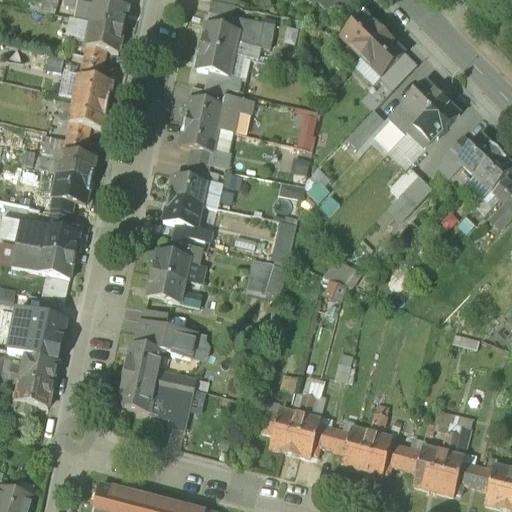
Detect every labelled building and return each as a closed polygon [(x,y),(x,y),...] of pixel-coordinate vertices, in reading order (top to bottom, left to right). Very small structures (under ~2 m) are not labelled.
[(94,5),(70,0),(65,0),(63,10),(92,17),(94,5)] [(235,0),(212,0),(211,6),(233,11),(235,0)] [(324,0),(318,7),(326,14),(339,0),(324,0)] [(342,0),(339,0),(326,14),(335,22),(349,7),(342,0)] [(127,12),(94,5),(92,17),(90,28),(122,35),(127,12)] [(233,11),(211,6),(209,18),(231,23),(233,11)] [(363,19),(340,43),(361,63),(385,38),(376,30),(375,31),(363,19)] [(122,35),(90,28),(85,51),(105,56),(117,58),(122,35)] [(237,36),(205,30),(201,53),(232,60),(235,48),(237,36)] [(257,41),(237,36),(235,48),(254,53),(257,41)] [(385,38),(361,63),(382,82),(404,58),(391,46),(392,45),(385,38)] [(85,51),(75,49),(73,59),(82,61),(85,51)] [(105,56),(85,51),(82,61),(82,63),(103,68),(105,56)] [(232,60),(201,53),(196,76),(207,78),(205,88),(225,93),(227,83),(229,74),(232,61),(232,60)] [(249,65),(232,61),(229,74),(246,78),(249,65)] [(101,74),(81,69),(78,81),(99,85),(101,74)] [(99,85),(78,81),(73,103),(106,110),(109,101),(108,101),(111,88),(99,85)] [(239,85),(227,83),(225,93),(225,95),(237,97),(239,85)] [(425,88),(403,111),(410,118),(419,127),(442,104),(425,88)] [(223,102),(203,97),(203,96),(191,93),(189,105),(221,112),(223,102)] [(249,107),(223,102),(221,112),(216,135),(232,138),(236,118),(247,121),(249,107)] [(106,110),(73,103),(68,126),(68,127),(89,131),(101,134),(104,121),(106,110)] [(442,104),(419,127),(435,143),(450,128),(458,119),(442,104)] [(221,112),(189,105),(187,119),(186,118),(184,128),(216,135),(221,112)] [(313,152),(324,116),(306,111),(296,147),(313,152)] [(403,111),(389,126),(396,133),(410,118),(403,111)] [(410,118),(396,133),(405,142),(419,127),(410,118)] [(68,126),(59,124),(57,135),(66,137),(68,127),(68,126)] [(366,125),(347,145),(358,157),(367,148),(378,136),(366,125)] [(389,126),(378,136),(367,148),(384,164),(405,142),(396,133),(389,126)] [(89,131),(68,127),(66,137),(65,141),(86,146),(89,131)] [(216,135),(184,128),(182,139),(180,151),(191,153),(212,158),(212,156),(216,135)] [(450,128),(435,143),(443,150),(447,154),(461,139),(450,128)] [(461,139),(447,154),(456,163),(471,148),(461,139)] [(471,148),(456,163),(475,181),(498,158),(479,140),(471,148)] [(86,146),(65,141),(64,146),(62,156),(83,160),(86,146)] [(443,150),(435,143),(428,150),(436,157),(443,150)] [(64,146),(55,144),(53,154),(62,156),(64,146)] [(329,151),(311,168),(307,186),(335,157),(329,151)] [(228,159),(212,156),(212,158),(191,153),(188,168),(208,173),(209,168),(226,172),(228,159)] [(83,160),(62,156),(57,179),(90,186),(92,176),(92,175),(94,163),(83,160)] [(511,171),(498,158),(475,181),(491,196),(505,182),(511,174),(511,171)] [(208,173),(188,168),(185,182),(205,187),(208,176),(208,173)] [(218,179),(208,176),(205,187),(205,188),(215,190),(218,179)] [(90,186),(57,179),(52,202),(72,207),(84,209),(87,197),(88,197),(90,186)] [(185,182),(173,180),(170,193),(167,204),(200,211),(205,188),(205,187),(185,182)] [(511,188),(505,182),(491,196),(498,204),(503,208),(511,198),(511,188)] [(491,196),(478,209),(486,217),(498,204),(491,196)] [(511,198),(503,208),(505,210),(511,216),(511,198)] [(52,202),(43,200),(40,211),(49,213),(52,202)] [(72,207),(52,202),(49,213),(49,214),(70,219),(72,207)] [(200,211),(167,204),(165,214),(166,214),(163,227),(175,229),(195,234),(200,211)] [(511,216),(505,210),(493,221),(502,229),(511,218),(511,216)] [(70,219),(49,214),(48,220),(47,220),(45,231),(66,236),(69,224),(70,219)] [(280,222),(272,259),(291,263),(299,226),(280,222)] [(45,231),(20,226),(15,249),(40,254),(45,231)] [(195,234),(175,229),(172,244),(192,248),(193,244),(195,234)] [(66,236),(45,231),(40,254),(73,261),(74,261),(78,238),(66,236)] [(205,236),(195,234),(193,244),(203,246),(205,236)] [(192,248),(172,244),(169,258),(189,262),(191,253),(192,248)] [(40,254),(15,249),(10,272),(35,278),(40,254)] [(201,255),(191,253),(189,262),(199,264),(201,255)] [(73,261),(40,254),(35,278),(45,280),(68,285),(73,261)] [(169,258),(158,255),(152,279),(184,286),(189,262),(169,258)] [(257,262),(249,292),(283,301),(291,271),(257,262)] [(184,286),(152,279),(148,301),(180,308),(182,297),(184,286)] [(68,285),(45,280),(39,304),(57,307),(63,308),(68,285)] [(201,301),(182,297),(180,308),(199,312),(201,301)] [(39,304),(29,301),(26,316),(25,319),(34,321),(35,318),(54,322),(57,307),(39,304)] [(168,319),(142,313),(140,325),(165,330),(168,319)] [(26,316),(16,314),(7,356),(25,360),(34,321),(25,319),(26,316)] [(54,322),(35,318),(34,321),(25,360),(58,367),(67,325),(54,322)] [(165,330),(140,325),(137,337),(163,343),(165,330)] [(195,337),(165,330),(163,343),(137,337),(134,350),(161,356),(170,358),(170,360),(190,364),(195,337)] [(134,350),(129,349),(123,379),(178,391),(180,381),(157,376),(161,356),(134,350)] [(351,384),(356,359),(344,357),(339,382),(351,384)] [(58,367),(25,360),(23,371),(21,382),(53,389),(58,367)] [(23,371),(12,368),(8,388),(19,391),(21,382),(23,371)] [(178,391),(123,379),(116,411),(148,418),(152,398),(174,403),(175,403),(178,391)] [(196,384),(180,381),(178,391),(193,394),(196,384)] [(285,381),(281,396),(293,399),(297,384),(285,381)] [(53,389),(21,382),(19,391),(15,406),(36,411),(48,413),(53,389)] [(178,391),(175,403),(174,403),(168,430),(184,434),(194,395),(193,394),(178,391)] [(302,401),(297,421),(278,416),(277,421),(266,418),(260,439),(271,442),(268,454),(306,464),(309,465),(310,462),(317,464),(319,454),(324,456),(329,434),(318,431),(320,426),(309,424),(314,404),(302,401)] [(15,406),(4,404),(2,415),(33,422),(36,411),(15,406)] [(388,413),(377,410),(374,420),(386,423),(388,413)] [(374,420),(369,439),(351,435),(351,434),(350,439),(342,437),(338,436),(332,458),(344,461),(341,473),(381,484),(382,481),(388,482),(391,473),(395,474),(401,453),(397,451),(390,450),(391,445),(381,442),(386,423),(374,420)] [(353,429),(345,427),(342,437),(350,439),(351,434),(351,435),(353,429)] [(460,432),(448,429),(446,438),(458,442),(460,432)] [(458,442),(446,438),(441,458),(423,453),(422,453),(421,458),(413,456),(410,455),(404,477),(415,479),(412,492),(453,502),(454,499),(460,501),(462,492),(467,493),(472,471),(462,468),(463,463),(453,461),(458,442)] [(400,441),(392,439),(391,445),(390,450),(397,451),(400,441)] [(34,448),(10,442),(7,454),(31,460),(34,448)] [(424,448),(416,445),(413,456),(421,458),(422,453),(423,453),(424,448)] [(496,466),(488,464),(485,474),(492,476),(493,471),(494,472),(496,466)] [(511,511),(511,476),(494,472),(493,471),(492,476),(485,474),(481,473),(475,495),(486,498),(483,510),(490,511),(511,511)] [(0,487),(0,488),(0,511),(30,511),(34,501),(1,491),(2,487),(0,487)] [(156,511),(158,505),(100,490),(93,511),(156,511)]
